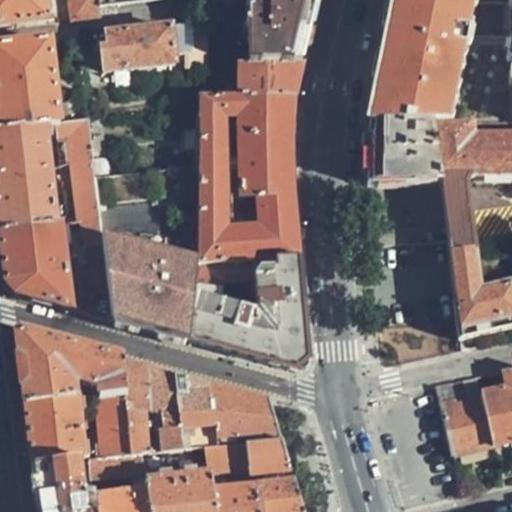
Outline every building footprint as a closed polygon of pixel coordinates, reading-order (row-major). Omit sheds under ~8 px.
[(42,0),(0,0),(0,29),(46,25),(42,0)] [(69,0),(72,22),(100,19),(99,8),(98,0),(69,0)] [(309,35),(317,0),(255,0),(256,14),(248,14),(248,24),(248,32),(257,32),(257,68),(301,66),(309,35)] [(511,0),(387,0),(379,38),(407,39),(493,8),(511,5),(511,0)] [(207,24),(107,36),(109,52),(103,53),(106,74),(176,67),(177,57),(193,54),(196,42),(207,40),(207,24)] [(0,132),(42,128),(56,126),(58,126),(48,43),(0,48),(0,132)] [(299,79),(301,66),(257,68),(242,68),(242,97),(295,101),(299,79)] [(450,92),(372,81),(369,131),(431,131),(511,130),(511,107),(452,107),(450,92)] [(291,145),(295,101),(242,97),(197,95),(197,166),(196,267),(196,269),(299,263),(296,235),(292,179),(291,145)] [(79,226),(100,223),(95,177),(88,123),(58,126),(56,126),(68,227),(79,226)] [(0,233),(55,228),(42,128),(0,132),(0,233)] [(478,294),(463,185),(469,179),(507,179),(508,192),(511,191),(511,130),(431,131),(437,176),(462,344),(484,340),(511,333),(511,287),(511,286),(478,294)] [(431,131),(369,131),(370,155),(371,179),(393,178),(437,176),(431,131)] [(100,223),(103,249),(140,252),(139,257),(169,260),(168,265),(196,267),(197,166),(95,177),(100,223)] [(91,318),(112,324),(103,249),(100,223),(79,226),(90,315),(91,318)] [(14,297),(70,312),(69,309),(60,228),(55,228),(0,233),(0,249),(2,264),(5,286),(14,297)] [(427,229),(371,231),(371,249),(402,249),(430,247),(427,229)] [(103,249),(112,324),(148,334),(191,346),(196,269),(196,267),(168,265),(169,260),(139,257),(140,252),(103,249)] [(303,318),(299,263),(196,269),(191,346),(238,358),(296,374),(307,364),(303,318)] [(69,309),(70,312),(91,318),(90,315),(69,309)] [(438,324),(444,352),(459,349),(453,321),(438,324)] [(127,394),(122,361),(65,345),(20,333),(15,336),(20,381),(24,408),(71,402),(69,389),(73,384),(96,389),(98,399),(127,394)] [(156,413),(150,369),(122,361),(127,394),(137,457),(145,456),(150,455),(144,409),(156,413)] [(182,423),(176,376),(162,372),(150,369),(156,413),(162,415),(165,430),(161,433),(164,454),(172,454),(186,452),(182,423)] [(511,372),(505,374),(507,386),(501,388),(501,391),(481,396),(482,403),(484,415),(493,451),(511,445),(511,372)] [(214,420),(210,385),(192,380),(176,376),(182,423),(214,420)] [(218,439),(279,438),(270,401),(239,393),(210,385),(214,420),(216,434),(218,439)] [(137,457),(127,394),(98,399),(94,399),(102,461),(137,457)] [(71,402),(24,408),(30,456),(32,468),(79,464),(84,463),(77,402),(71,402)] [(482,403),(444,410),(447,428),(454,459),(493,451),(484,415),(482,403)] [(219,449),(218,439),(216,434),(195,437),(197,450),(208,450),(219,449)] [(286,463),(280,443),(244,447),(249,472),(250,478),(292,474),(289,464),(286,463)] [(249,472),(244,447),(219,449),(208,450),(212,476),(216,511),(256,511),(253,490),(226,493),(223,475),(249,472)] [(147,494),(149,511),(216,511),(212,476),(175,480),(172,454),(164,454),(150,455),(145,456),(147,474),(145,475),(147,494)] [(147,474),(145,456),(137,457),(102,461),(90,463),(92,482),(145,475),(147,474)] [(79,464),(32,468),(37,511),(96,511),(95,501),(93,497),(83,498),(79,464)] [(253,490),(256,511),(303,511),(296,486),(253,490)] [(95,501),(96,511),(149,511),(147,494),(95,501)]
